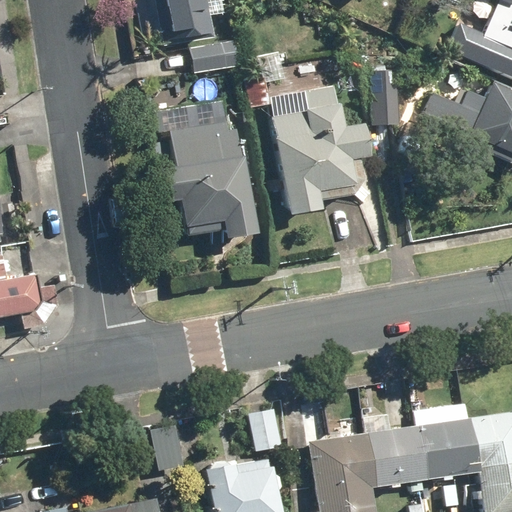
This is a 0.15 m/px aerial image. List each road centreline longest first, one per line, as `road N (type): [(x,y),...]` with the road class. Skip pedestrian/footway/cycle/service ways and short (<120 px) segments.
road 1 (tertiary): [(511,295),(112,365)]
road 2 (residential): [(55,0),(112,365)]
